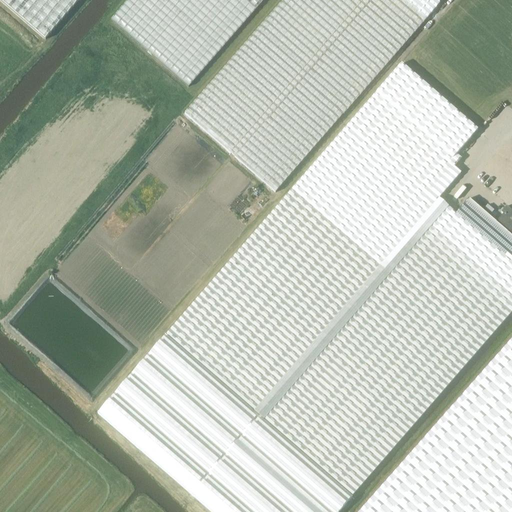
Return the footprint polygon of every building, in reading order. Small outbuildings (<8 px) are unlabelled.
[(0,0),(0,2),(44,40),(78,0),(0,0)] [(127,0),(110,20),(187,88),(264,0),(127,0)] [(206,89),(185,114),(234,156),(276,193),(358,98),(414,33),(439,5),(438,0),(283,0),(261,26),(206,89)] [(401,64),(350,123),(166,335),(97,414),(210,511),(338,511),(351,497),(408,432),(416,424),(458,375),(511,313),(511,211),(507,207),(494,221),(468,199),(455,214),(440,200),(468,167),(455,155),(477,130),(401,64)] [(511,511),(511,339),(430,432),(359,511),(511,511)]
